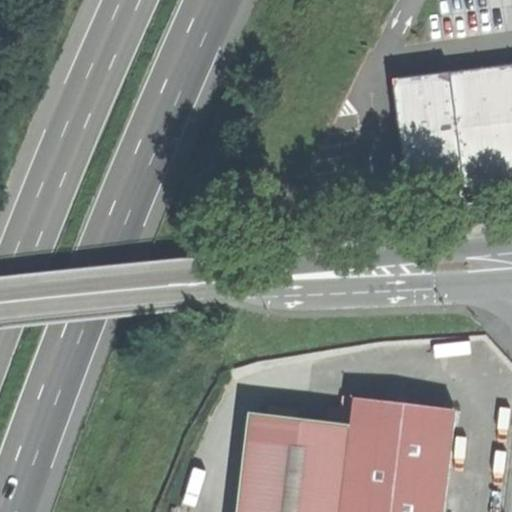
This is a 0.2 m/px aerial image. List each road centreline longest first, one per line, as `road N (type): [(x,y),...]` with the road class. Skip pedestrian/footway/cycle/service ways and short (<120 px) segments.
road 1 (trunk): [(8,511),(68,347),(215,0)]
road 2 (trunk): [(131,0),(0,324)]
road 3 (tertiary): [(226,281),(511,261)]
road 4 (tertiary): [(226,281),(0,305)]
